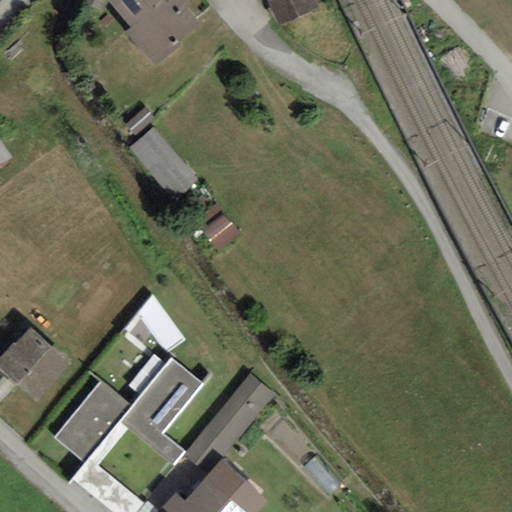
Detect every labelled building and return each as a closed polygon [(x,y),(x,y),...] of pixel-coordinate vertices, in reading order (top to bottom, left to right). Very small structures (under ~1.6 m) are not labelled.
[(180,0),(116,0),(135,21),(129,26),(147,48),(163,34),(170,42),(176,36),(174,34),(192,20),(177,3),(180,0)] [(311,2),(309,0),(270,0),(279,17),(311,2)] [(192,179),(149,126),(129,142),(162,183),(160,185),(175,206),(182,200),(175,192),(192,179)] [(236,230),(213,203),(194,220),(216,246),(236,230)] [(0,360),(0,361),(34,392),(49,375),(41,368),(54,353),(28,329),(0,360)] [(98,376),(51,434),(83,460),(117,418),(171,462),(172,461),(171,461),(182,448),(160,429),(196,386),(163,360),(129,402),(98,376)] [(268,391),(246,373),(184,449),(205,466),(268,391)] [(174,511),(236,511),(241,506),(206,476),(183,502),(174,493),(159,510),(161,511),(167,505),(175,511),(174,511)]
